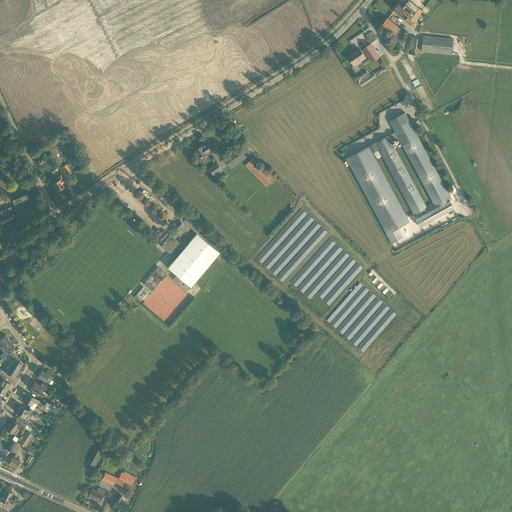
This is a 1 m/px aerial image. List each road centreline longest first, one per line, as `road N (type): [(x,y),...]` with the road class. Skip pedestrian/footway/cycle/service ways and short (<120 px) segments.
road 1 (unknown): [(416,111),(491,259),(508,438),(506,511)]
road 2 (tertiary): [(57,215),(292,70),(361,9)]
